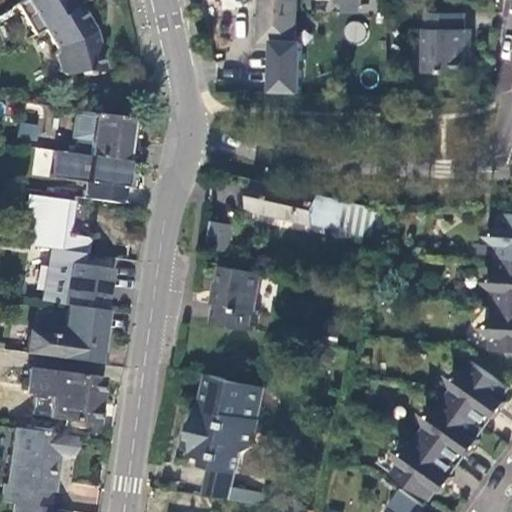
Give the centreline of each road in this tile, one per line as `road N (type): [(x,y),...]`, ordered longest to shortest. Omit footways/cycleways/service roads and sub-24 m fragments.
road 1 (tertiary): [(189,130),(124,511)]
road 2 (residential): [(488,170),(276,157),(189,130)]
road 3 (tertiary): [(164,0),(189,130)]
